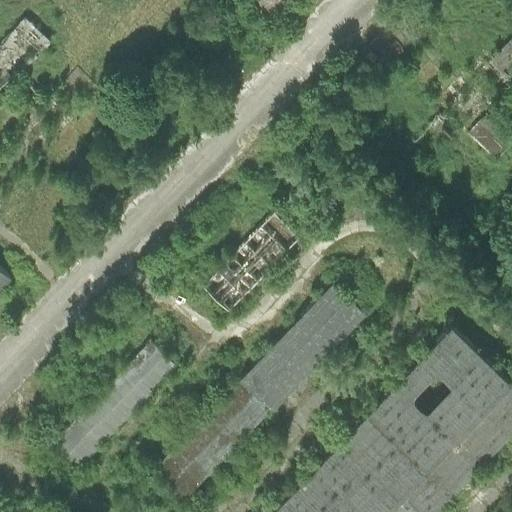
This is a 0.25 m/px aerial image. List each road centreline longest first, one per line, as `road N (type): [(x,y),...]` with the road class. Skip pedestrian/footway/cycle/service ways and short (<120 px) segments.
road 1 (track): [(359,0),(0,377)]
road 2 (track): [(114,250),(148,286),(219,337),(336,235),(371,227),(412,238),(511,331)]
road 3 (track): [(457,280),(236,511)]
road 4 (track): [(109,511),(122,465),(210,360)]
